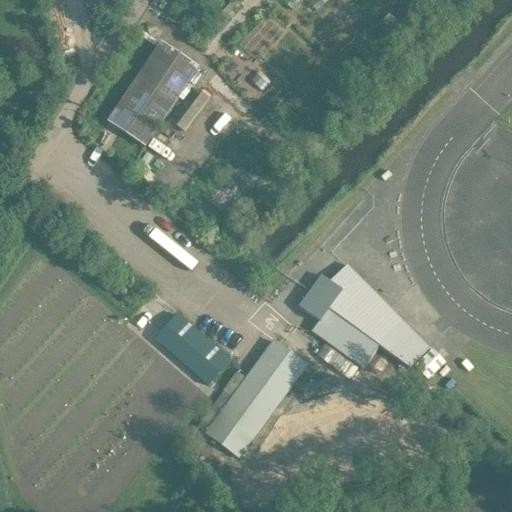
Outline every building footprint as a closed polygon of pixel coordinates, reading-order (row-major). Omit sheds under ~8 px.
[(200,67),(162,42),(108,123),(146,148),(200,67)] [(259,73),(252,81),(260,88),(267,80),(259,73)] [(277,94),(266,107),(278,117),(289,105),(277,94)] [(331,282),(322,276),(300,307),(320,322),(313,332),(363,369),(380,347),(409,369),(430,348),(348,265),(331,282)] [(231,361),(178,314),(156,339),(210,386),(231,361)] [(207,434),(240,458),(307,366),(275,342),(207,434)] [(433,349),(415,366),(429,380),(447,363),(433,349)]
